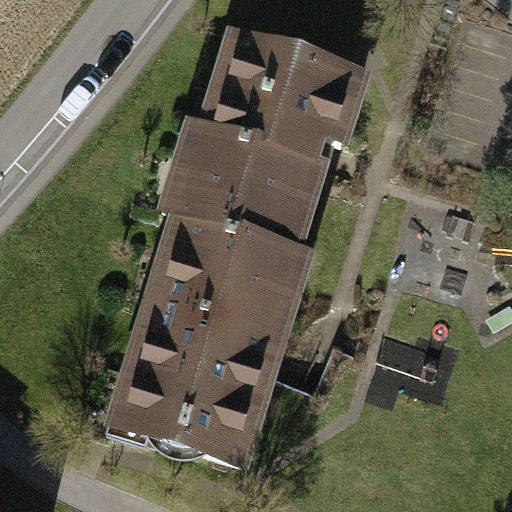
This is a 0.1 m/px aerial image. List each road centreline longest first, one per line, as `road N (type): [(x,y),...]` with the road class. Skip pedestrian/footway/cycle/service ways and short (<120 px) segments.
road 1 (residential): [(146,0),(110,55),(0,173)]
road 2 (residential): [(0,435),(83,502),(108,511)]
